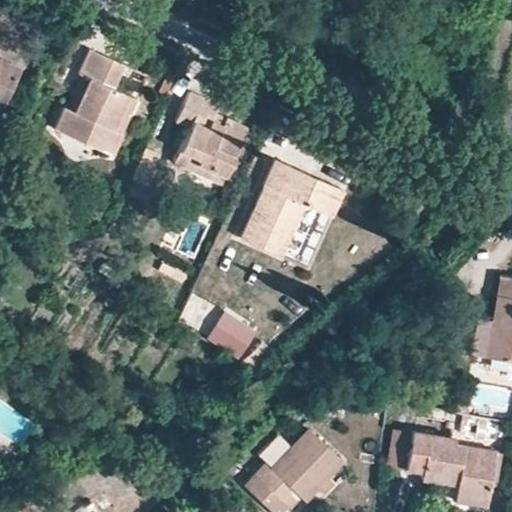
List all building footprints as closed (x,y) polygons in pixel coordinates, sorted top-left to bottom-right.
[(110,152),(120,132),(113,128),(128,94),(112,87),(123,63),(89,47),(79,72),(87,76),(71,109),(63,105),(53,126),(110,152)] [(0,107),(19,68),(0,58),(0,107)] [(210,119),(213,110),(216,103),(188,89),(174,119),(189,126),(172,159),(192,169),(195,161),(223,175),(246,125),(224,115),(221,123),(210,119)] [(113,128),(120,132),(135,96),(128,94),(113,128)] [(224,115),(213,110),(210,119),(221,123),(224,115)] [(286,169),(288,164),(274,157),(238,236),(279,254),(301,202),(328,214),(340,187),(298,168),(295,173),(286,169)] [(195,161),(192,169),(220,182),(223,175),(195,161)] [(298,168),(288,164),(286,169),(295,173),(298,168)] [(0,200),(0,213),(4,216),(9,207),(0,200)] [(511,275),(499,274),(491,320),(492,320),(486,355),(511,359),(511,275)] [(178,318),(198,329),(212,303),(192,292),(178,318)] [(202,334),(235,356),(254,326),(221,304),(202,334)] [(492,320),(491,320),(477,317),(471,352),(486,355),(492,320)] [(244,361),(264,341),(260,338),(241,358),(244,361)] [(254,372),(275,354),(264,341),(244,361),(254,372)] [(303,498),(315,486),(325,475),(341,459),(308,425),(269,465),(262,460),(242,481),(273,511),(277,511),(285,504),(288,506),(300,495),(303,498)] [(486,505),(494,448),(454,442),(455,436),(411,429),(405,467),(421,470),(420,477),(456,483),(453,500),(486,505)] [(325,475),(315,486),(322,493),(333,482),(325,475)]
